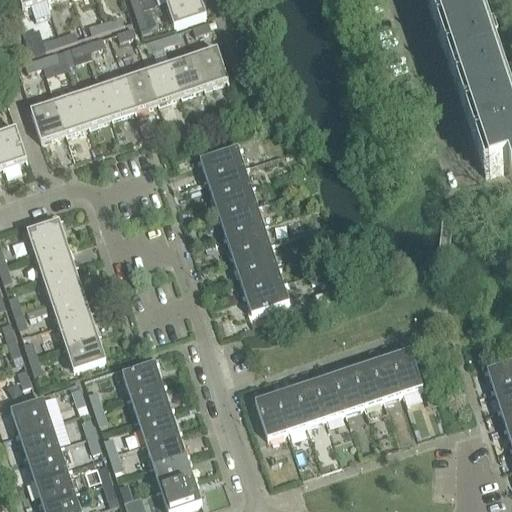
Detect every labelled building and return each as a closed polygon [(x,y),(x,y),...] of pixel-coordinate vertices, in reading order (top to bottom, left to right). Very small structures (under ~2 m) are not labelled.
[(44,0),(17,0),(23,15),(47,7),(44,0)] [(196,0),(162,0),(166,10),(196,0)] [(206,23),(198,0),(196,0),(166,10),(174,33),(206,23)] [(425,0),(486,182),(490,180),(490,181),(509,174),(511,183),(511,104),(489,34),(498,31),(494,18),(484,21),(477,0),(425,0)] [(138,1),(130,4),(135,20),(144,18),(138,1)] [(149,33),(144,18),(135,20),(140,36),(149,33)] [(121,23),(105,28),(108,36),(123,31),(121,23)] [(108,36),(105,28),(89,33),(92,41),(108,36)] [(208,28),(192,34),(195,42),(211,37),(208,28)] [(133,34),(117,39),(120,48),(135,43),(133,34)] [(75,38),(59,43),(61,52),(77,46),(75,38)] [(177,39),(162,44),(165,52),(180,47),(177,39)] [(59,43),(43,48),(46,57),(61,52),(59,43)] [(102,44),(86,50),(89,58),(105,53),(102,44)] [(165,52),(162,44),(146,49),(148,58),(165,52)] [(89,58),(86,50),(71,55),(74,63),(89,58)] [(217,55),(194,63),(205,95),(228,88),(217,55)] [(56,60),(40,65),(43,74),(59,68),(56,60)] [(194,63),(171,71),(181,103),(205,95),(194,63)] [(43,74),(40,65),(25,70),(28,79),(43,74)] [(171,71),(147,78),(158,111),(181,103),(171,71)] [(147,78),(124,86),(135,118),(158,111),(147,78)] [(124,86),(101,94),(112,126),(135,118),(124,86)] [(101,94),(78,102),(88,134),(112,126),(101,94)] [(78,102),(54,109),(65,142),(88,134),(78,102)] [(54,109),(31,117),(42,149),(65,142),(54,109)] [(16,135),(0,140),(0,164),(4,175),(27,167),(16,135)] [(238,154),(200,167),(207,187),(245,174),(238,154)] [(245,174),(207,187),(213,206),(251,193),(245,174)] [(251,193),(213,206),(220,225),(257,213),(251,193)] [(257,213),(220,225),(226,244),(264,232),(257,213)] [(27,239),(35,262),(67,251),(59,228),(27,239)] [(264,232),(226,244),(232,264),(270,251),(264,232)] [(67,251),(35,262),(43,285),(75,275),(67,251)] [(270,251),(232,264),(239,283),(277,270),(270,251)] [(277,270),(239,283),(245,302),(283,290),(277,270)] [(7,272),(0,274),(0,279),(4,290),(12,288),(7,272)] [(83,298),(75,275),(43,285),(50,309),(83,298)] [(283,290),(245,302),(252,322),(290,310),(283,290)] [(83,298),(50,309),(58,332),(91,321),(83,298)] [(9,305),(14,321),(22,318),(17,302),(9,305)] [(27,334),(22,318),(14,321),(19,336),(27,334)] [(91,321),(58,332),(66,355),(98,344),(91,321)] [(2,333),(7,348),(16,346),(10,330),(2,333)] [(98,344),(66,355),(74,379),(106,368),(98,344)] [(21,361),(16,346),(7,348),(13,364),(21,361)] [(24,351),(29,367),(38,364),(32,348),(24,351)] [(411,357),(391,363),(403,401),(423,395),(433,392),(429,380),(419,383),(411,357)] [(391,363),(371,370),(384,408),(403,401),(391,363)] [(38,364),(29,367),(34,382),(43,380),(38,364)] [(511,368),(487,377),(494,397),(511,390),(511,368)] [(155,369),(122,380),(130,404),(163,394),(155,369)] [(371,370),(352,376),(365,414),(384,408),(371,370)] [(458,372),(442,377),(445,387),(461,381),(458,372)] [(26,376),(18,379),(23,395),(31,392),(26,376)] [(352,376),(333,383),(345,420),(365,414),(352,376)] [(333,383),(314,389),(326,427),(345,420),(333,383)] [(314,389),(294,395),(307,433),(326,427),(314,389)] [(511,390),(494,397),(500,416),(511,412),(511,390)] [(163,394),(130,404),(138,428),(171,417),(163,394)] [(81,395),(72,397),(77,413),(86,411),(81,395)] [(294,395),(275,402),(288,440),(307,433),(294,395)] [(97,398),(89,401),(94,416),(102,414),(97,398)] [(275,402),(255,408),(268,446),(288,440),(275,402)] [(44,406),(11,417),(19,441),(52,430),(63,427),(56,403),(44,407),(44,406)] [(511,412),(500,416),(506,435),(511,433),(511,412)] [(102,414),(94,416),(99,432),(108,430),(102,414)] [(171,417),(138,428),(146,451),(179,440),(171,417)] [(91,426),(82,429),(88,444),(96,441),(91,426)] [(52,430),(19,441),(27,464),(59,453),(71,449),(63,427),(52,430)] [(179,440),(146,451),(153,474),(186,463),(179,440)] [(96,441),(88,444),(93,460),(101,457),(96,441)] [(113,444),(104,447),(109,463),(118,460),(113,444)] [(59,453),(27,464),(34,488),(67,477),(59,453)] [(118,460),(109,463),(115,479),(123,476),(118,460)] [(186,463),(153,474),(161,497),(194,486),(186,463)] [(106,472),(98,474),(103,491),(111,488),(106,472)] [(67,477),(34,488),(42,511),(75,500),(67,477)] [(194,486),(161,497),(166,511),(195,511),(202,510),(194,486)] [(111,488),(103,491),(108,506),(117,503),(111,488)] [(128,490),(119,493),(125,509),(133,506),(128,490)] [(78,511),(75,500),(42,511),(78,511)]
